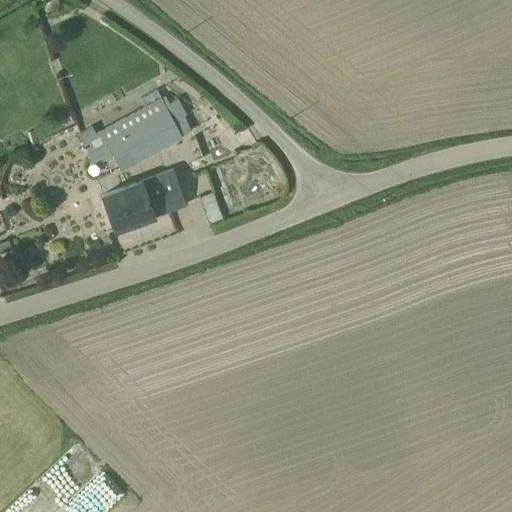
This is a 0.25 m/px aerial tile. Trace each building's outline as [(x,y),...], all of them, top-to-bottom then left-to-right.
[(180,136),(190,130),(183,117),(186,115),(177,99),(176,99),(168,104),(163,96),(94,134),(90,128),(79,134),(77,135),(81,143),(89,163),(99,158),(101,161),(111,156),(115,162),(127,156),(132,165),(181,139),(181,138),(180,136)] [(170,169),(101,194),(114,230),(183,205),(170,169)] [(8,176),(7,181),(9,184),(13,187),(17,188),(21,186),(23,182),(24,177),(22,174),(18,171),(14,171),(11,172),(8,176)] [(198,197),(207,223),(222,218),(212,192),(198,197)] [(7,241),(0,243),(0,253),(11,250),(7,241)] [(62,473),(56,466),(48,472),(63,492),(73,485),(76,490),(101,471),(84,449),(69,459),(73,465),(62,473)] [(72,511),(104,511),(122,495),(106,479),(72,511)]
